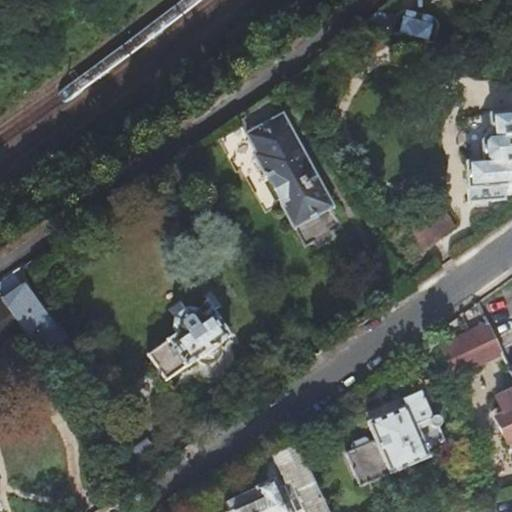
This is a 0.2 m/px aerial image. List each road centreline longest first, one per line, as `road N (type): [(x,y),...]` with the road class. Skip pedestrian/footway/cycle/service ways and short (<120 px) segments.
road 1 (residential): [(511,247),(140,511)]
road 2 (residential): [(0,263),(365,0)]
